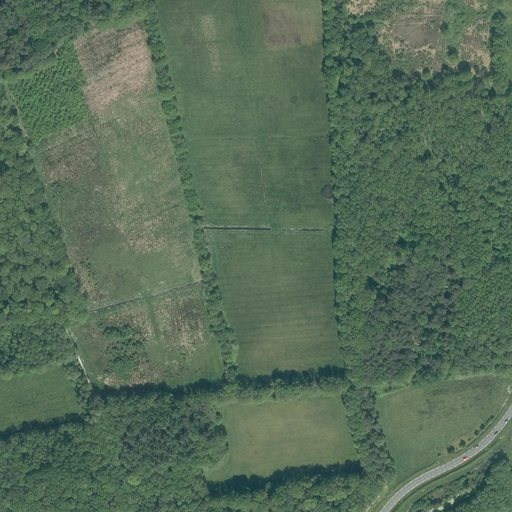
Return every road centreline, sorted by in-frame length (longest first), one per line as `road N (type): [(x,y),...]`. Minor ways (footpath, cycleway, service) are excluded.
road 1 (secondary): [(511,408),(478,447),(410,485),(384,511)]
road 2 (track): [(365,511),(385,489),(355,378)]
